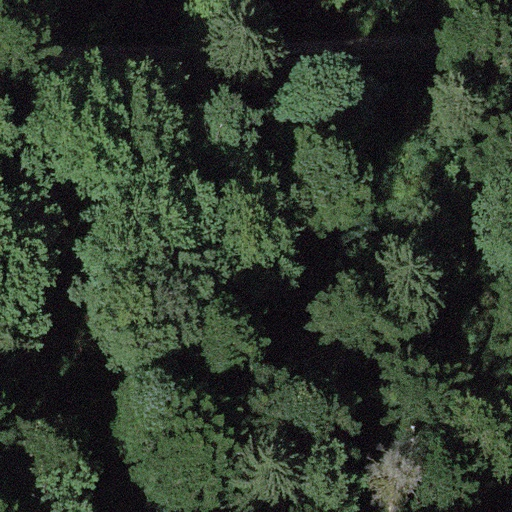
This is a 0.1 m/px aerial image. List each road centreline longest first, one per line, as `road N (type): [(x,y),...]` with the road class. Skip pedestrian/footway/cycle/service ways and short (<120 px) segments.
road 1 (track): [(511,40),(0,52)]
road 2 (track): [(257,49),(335,156),(396,281),(511,462)]
